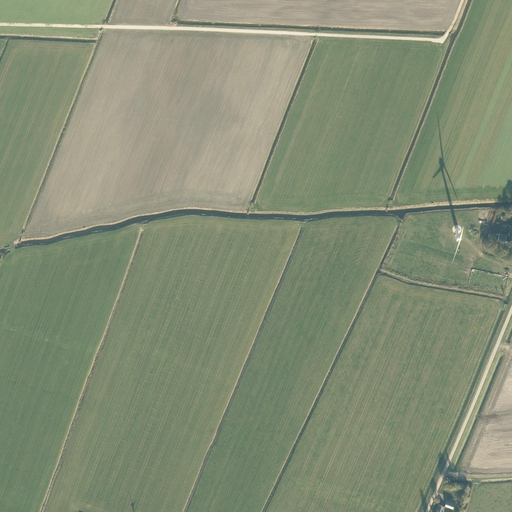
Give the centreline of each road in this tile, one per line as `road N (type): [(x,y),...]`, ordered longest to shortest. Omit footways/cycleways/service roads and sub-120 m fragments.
road 1 (track): [(0,24),(442,40),(462,0)]
road 2 (unclassified): [(427,511),(511,309)]
